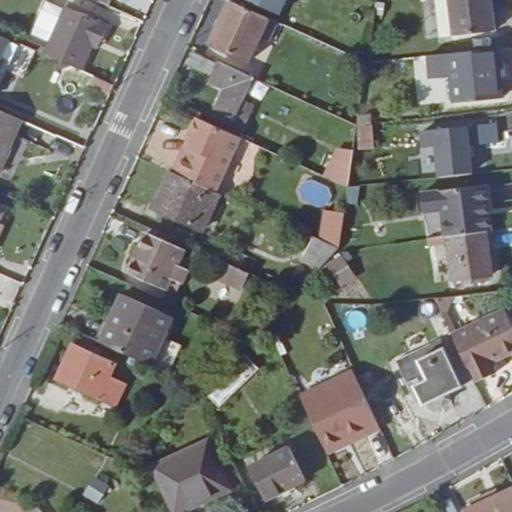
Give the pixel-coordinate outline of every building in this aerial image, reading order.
[(245,0),(279,15),(285,0),(245,0)] [(457,37),(452,0),(436,0),(442,39),(457,37)] [(496,33),(492,0),(452,0),(457,37),(496,33)] [(93,48),(100,51),(110,27),(69,8),(68,12),(57,6),(57,4),(51,1),(48,3),(44,9),(47,10),(38,28),(36,28),(33,34),(34,37),(41,40),(42,38),(53,43),(47,56),(83,72),(93,48)] [(271,21),(232,3),(212,45),(250,63),(271,21)] [(350,16),(335,9),(326,29),(351,40),(357,27),(347,22),(350,16)] [(0,73),(1,72),(0,70),(0,65),(11,43),(0,38),(0,73)] [(19,47),(11,43),(0,65),(0,70),(1,72),(7,74),(19,47)] [(496,52),(429,59),(431,76),(451,74),(454,104),(503,99),(500,68),(498,68),(496,52)] [(212,78),(218,64),(197,55),(191,68),(212,78)] [(254,78),(222,64),(213,85),(226,91),(216,114),(243,127),(254,103),(245,98),(254,78)] [(0,110),(0,175),(24,122),(0,110)] [(358,128),(360,128),(373,127),(375,126),(374,116),(360,117),(358,126),(358,128)] [(200,120),(175,175),(220,196),(244,141),(200,120)] [(375,150),(373,127),(360,128),(363,150),(375,150)] [(441,178),(473,174),(469,127),(436,130),(436,132),(423,133),(424,146),(437,145),(441,178)] [(330,180),(349,188),(352,169),(337,164),(330,180)] [(204,232),(221,196),(220,196),(175,175),(170,173),(154,209),(204,232)] [(321,224),(334,196),(302,180),(289,209),(321,224)] [(450,241),(487,236),(484,208),(489,208),(486,186),(422,195),(424,216),(441,214),(445,242),(450,241)] [(357,205),(360,187),(349,188),(347,203),(357,205)] [(179,267),(186,251),(148,234),(130,274),(168,292),(173,280),(185,285),(191,272),(179,267)] [(493,276),(487,236),(450,241),(455,281),(493,276)] [(340,250),(315,239),(305,260),(322,268),(340,251),(340,250)] [(250,274),(227,263),(219,280),(242,291),(250,274)] [(103,343),(152,366),(174,318),(124,295),(103,343)] [(511,324),(505,311),(454,338),(462,353),(477,381),(478,383),(498,374),(492,362),(511,352),(511,324)] [(111,378),(117,365),(74,346),(59,381),(117,407),(127,385),(111,378)] [(451,359),(444,346),(418,359),(401,367),(413,392),(418,389),(426,407),(465,387),(451,359)] [(462,353),(451,359),(465,387),(477,381),(462,353)] [(258,370),(247,358),(210,394),(221,406),(258,370)] [(381,423),(358,374),(302,399),(327,454),(345,446),(342,440),(381,423)] [(185,511),(232,490),(210,444),(155,469),(174,511),(185,511)] [(307,481),(291,449),(252,469),(267,502),(307,481)] [(120,495),(107,485),(98,498),(110,508),(120,495)] [(511,511),(511,486),(491,497),(489,492),(472,501),(474,505),(464,510),(465,511),(511,511)]
